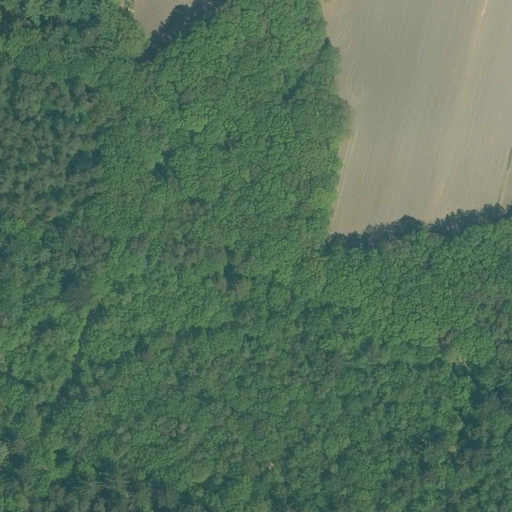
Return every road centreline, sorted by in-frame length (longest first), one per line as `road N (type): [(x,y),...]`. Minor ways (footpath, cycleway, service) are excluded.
road 1 (track): [(113,241),(26,511)]
road 2 (track): [(120,68),(114,229)]
